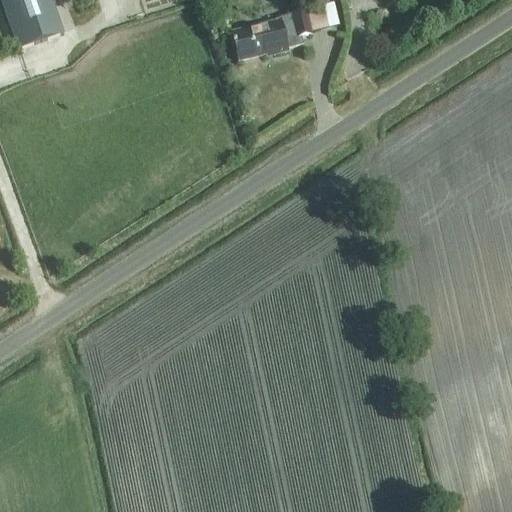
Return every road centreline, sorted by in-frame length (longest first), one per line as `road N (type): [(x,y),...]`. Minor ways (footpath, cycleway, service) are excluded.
road 1 (unclassified): [(0,351),(511,17)]
road 2 (track): [(49,319),(0,183)]
